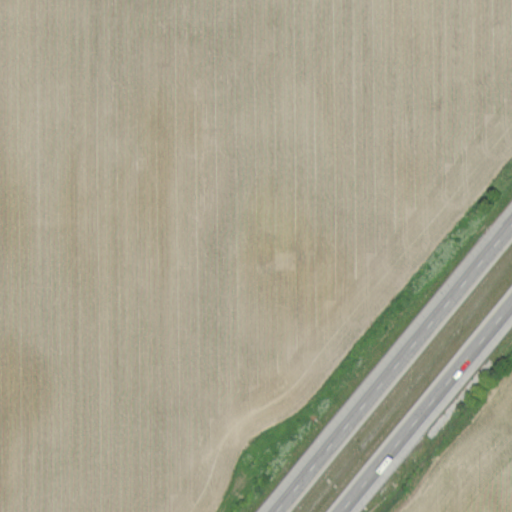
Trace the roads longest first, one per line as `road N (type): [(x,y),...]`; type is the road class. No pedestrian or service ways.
road 1 (motorway): [(511,224),(275,511)]
road 2 (motorway): [(340,511),(511,303)]
